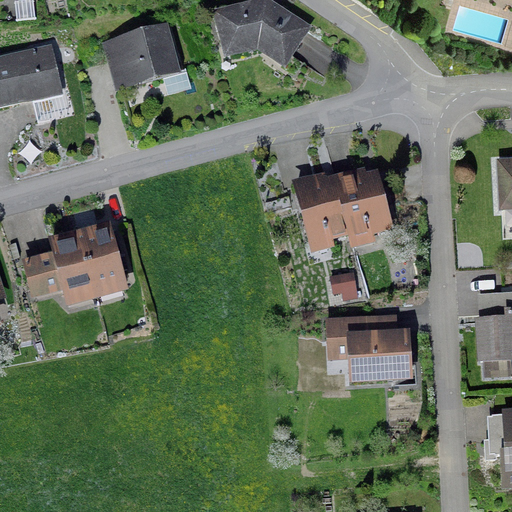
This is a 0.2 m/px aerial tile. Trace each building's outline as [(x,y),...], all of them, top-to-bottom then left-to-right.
[(270,46),(288,58),(305,31),(263,4),(214,16),(224,57),(270,46)] [(165,29),(106,45),(116,83),(135,78),(137,85),(177,74),(165,29)] [(0,62),(0,109),(30,102),(30,100),(58,93),(48,51),(0,62)] [(511,210),(511,164),(497,165),(499,211),(511,210)] [(334,187),(347,234),(348,240),(388,229),(376,183),(357,188),(355,182),(354,182),(334,187)] [(347,234),(334,187),(316,192),(315,187),(293,193),(307,245),(346,234),(347,240),(348,240),(347,234)] [(107,232),(78,240),(91,288),(120,280),(107,232)] [(62,296),(91,288),(78,240),(49,248),(52,260),(23,268),(31,297),(60,290),(62,296)] [(342,302),(354,299),(350,277),(338,279),(342,302)] [(511,356),(511,298),(479,300),(480,317),(484,317),(484,323),(476,324),(478,364),(509,362),(508,357),(511,356)] [(407,379),(404,338),(377,340),(376,322),(342,324),(343,342),(348,341),(350,383),(407,379)] [(511,416),(490,418),(492,458),(501,458),(503,488),(511,487),(511,416)]
